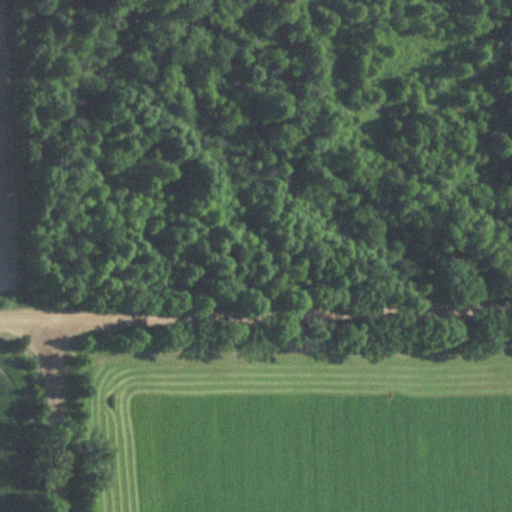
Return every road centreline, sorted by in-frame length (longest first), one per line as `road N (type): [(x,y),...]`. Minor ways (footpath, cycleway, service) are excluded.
road 1 (residential): [(511,307),(0,320)]
road 2 (residential): [(58,511),(52,320)]
